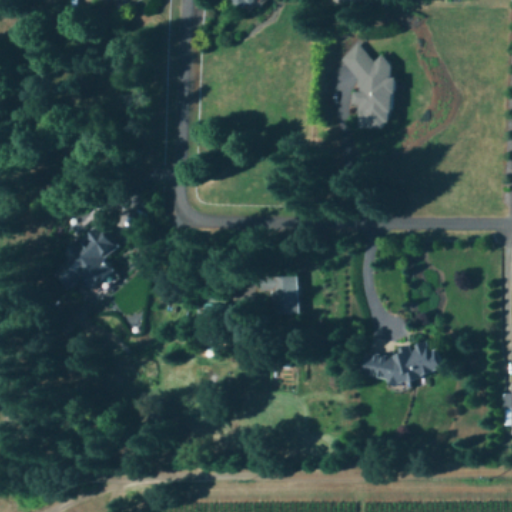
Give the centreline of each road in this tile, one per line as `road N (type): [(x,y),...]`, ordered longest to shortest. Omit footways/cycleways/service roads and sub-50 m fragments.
road 1 (residential): [(511,472),(136,478),(38,511),(102,487)]
road 2 (residential): [(511,222),(187,217),(178,198),(185,0)]
